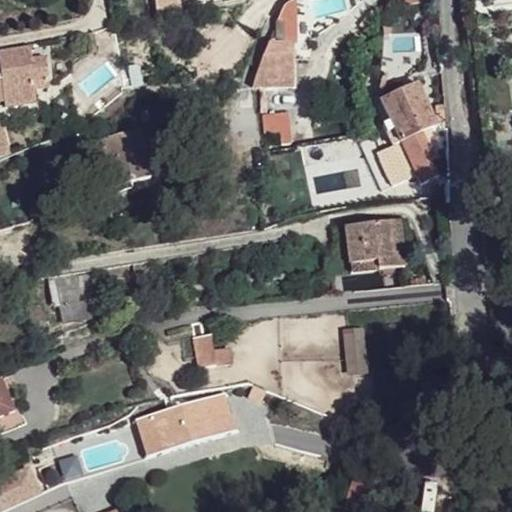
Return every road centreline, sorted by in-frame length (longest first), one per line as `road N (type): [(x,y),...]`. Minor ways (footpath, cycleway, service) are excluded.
road 1 (unknown): [(40,271),(402,206),(464,215)]
road 2 (unclassified): [(441,0),(475,372)]
road 3 (unclassified): [(280,0),(245,85),(122,98),(72,139),(4,164)]
